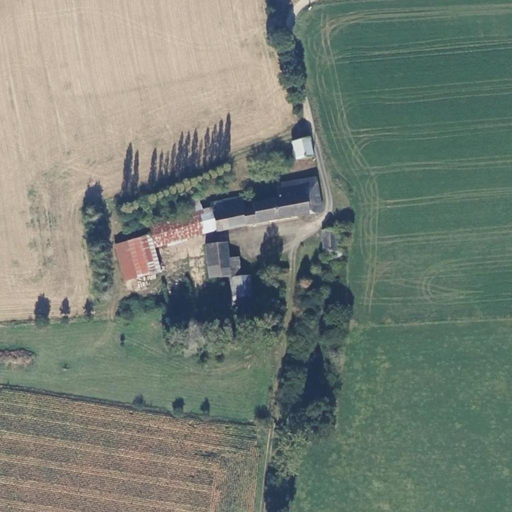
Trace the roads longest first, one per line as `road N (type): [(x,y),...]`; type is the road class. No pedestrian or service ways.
road 1 (unclassified): [(302,0),(289,31),(330,194),(327,219),(292,252)]
road 2 (track): [(263,511),(292,252)]
